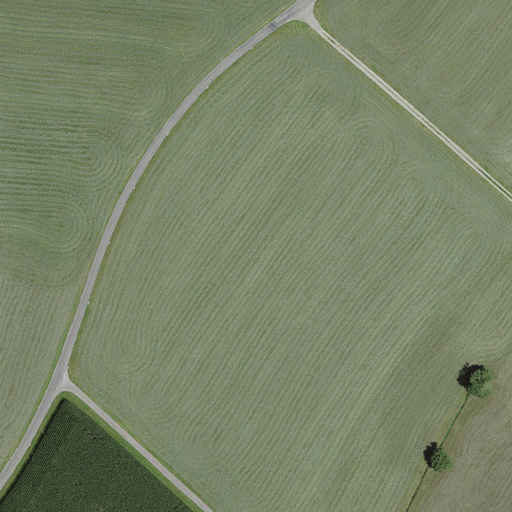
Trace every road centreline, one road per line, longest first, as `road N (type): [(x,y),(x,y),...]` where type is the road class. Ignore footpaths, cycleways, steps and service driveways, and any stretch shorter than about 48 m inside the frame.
road 1 (unclassified): [(307,0),(198,91),(129,186),(59,379),(0,484)]
road 2 (track): [(511,197),(298,6)]
road 3 (track): [(59,379),(209,511)]
